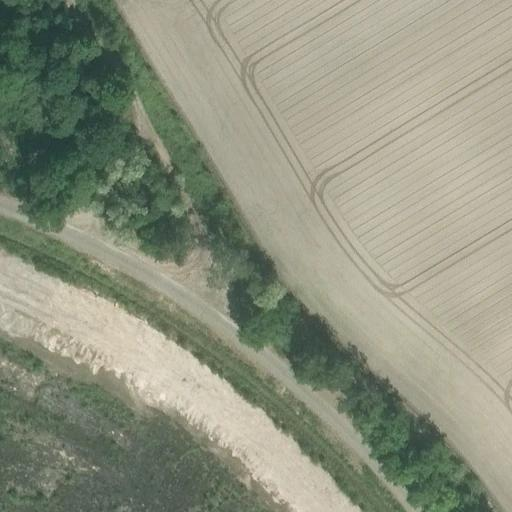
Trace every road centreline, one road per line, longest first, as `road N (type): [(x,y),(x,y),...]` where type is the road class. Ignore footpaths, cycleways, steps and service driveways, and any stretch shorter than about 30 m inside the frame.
road 1 (unclassified): [(0,207),(203,311),(359,448),(413,511)]
road 2 (track): [(203,311),(212,263),(77,0)]
